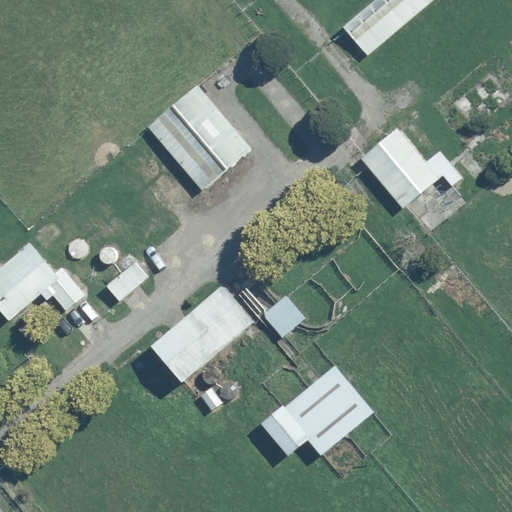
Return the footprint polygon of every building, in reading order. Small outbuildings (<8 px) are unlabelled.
[(370,0),(342,23),(365,52),(430,0),(370,0)] [(171,106),(226,169),(251,148),(196,85),(171,106)] [(226,169),(171,106),(146,127),(201,191),(226,169)] [(357,177),(368,168),(403,211),(443,179),(450,188),(464,177),(442,150),(428,162),(416,147),(420,144),(410,133),(405,137),(398,127),(349,166),(357,177)] [(29,242),(0,265),(0,314),(7,323),(40,296),(45,302),(53,296),(66,312),(86,297),(62,268),(55,274),(29,242)] [(137,261),(106,283),(119,301),(150,279),(137,261)] [(222,282),(147,345),(179,383),(254,321),(222,282)] [(287,296),(265,315),(284,338),(306,319),(287,296)] [(30,318),(18,329),(29,341),(41,330),(30,318)] [(373,415),(335,367),(263,424),(288,455),(307,440),(320,457),(373,415)]
